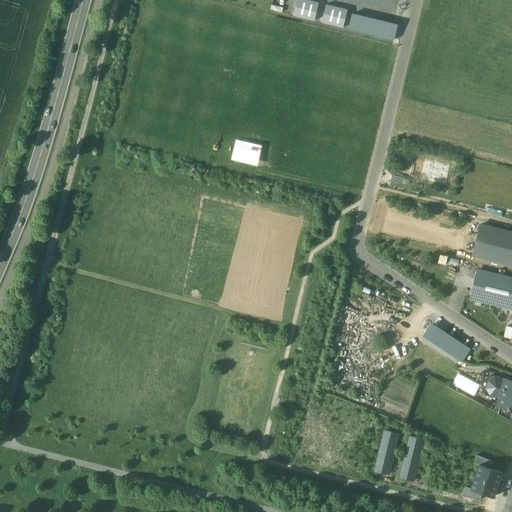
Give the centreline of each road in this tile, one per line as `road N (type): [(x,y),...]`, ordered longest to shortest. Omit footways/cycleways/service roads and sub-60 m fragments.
road 1 (track): [(472,511),(261,456),(313,254),(334,239),(338,215),(368,199)]
road 2 (track): [(7,444),(5,422),(116,0)]
road 3 (residential): [(511,355),(369,264),(357,248),(416,0)]
road 4 (primary): [(83,0),(31,185),(0,263)]
road 5 (track): [(272,511),(7,444)]
